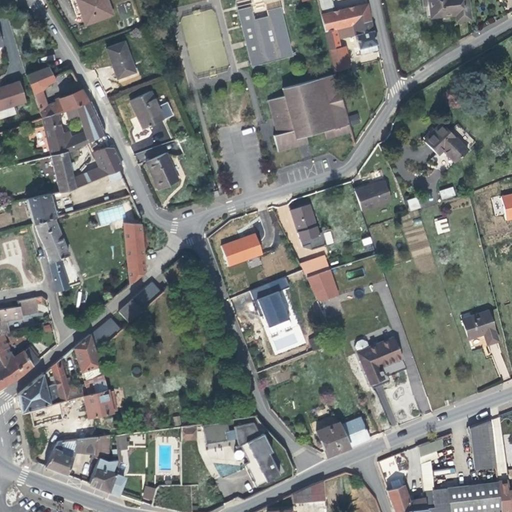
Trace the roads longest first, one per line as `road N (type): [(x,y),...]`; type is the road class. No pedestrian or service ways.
road 1 (residential): [(178,223),(204,249),(267,404),(316,471)]
road 2 (residential): [(178,223),(346,171),(398,84)]
road 3 (residential): [(178,223),(143,189),(33,0)]
road 4 (residential): [(64,346),(155,270),(178,223)]
road 5 (residential): [(364,451),(511,394)]
road 6 (residential): [(511,20),(398,84)]
road 7 (secondary): [(8,470),(127,511)]
